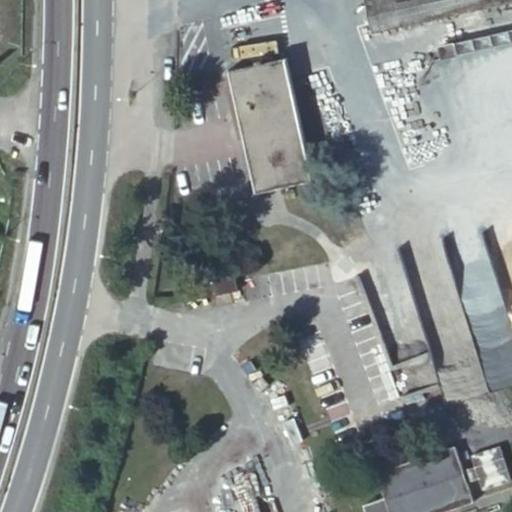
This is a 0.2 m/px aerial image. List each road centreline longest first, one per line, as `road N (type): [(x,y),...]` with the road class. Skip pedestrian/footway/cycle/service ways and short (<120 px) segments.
road 1 (primary): [(10,511),(81,230),(96,0)]
road 2 (primary): [(58,0),(49,195),(0,411)]
